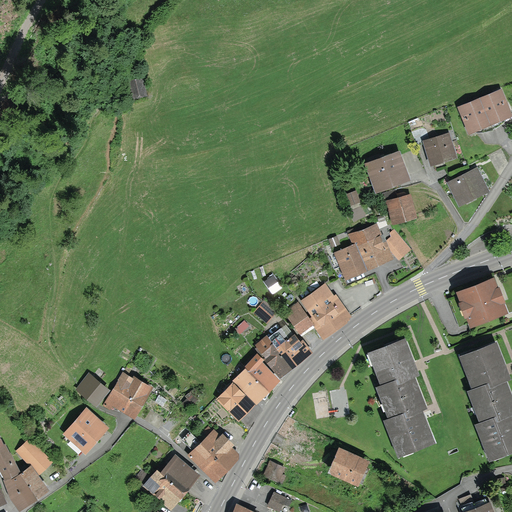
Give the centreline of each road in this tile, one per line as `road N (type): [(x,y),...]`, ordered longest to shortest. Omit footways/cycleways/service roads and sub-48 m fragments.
road 1 (primary): [(227,497),(303,373),(412,290)]
road 2 (residential): [(16,511),(106,447),(126,418)]
road 3 (residential): [(126,418),(166,438),(227,497)]
